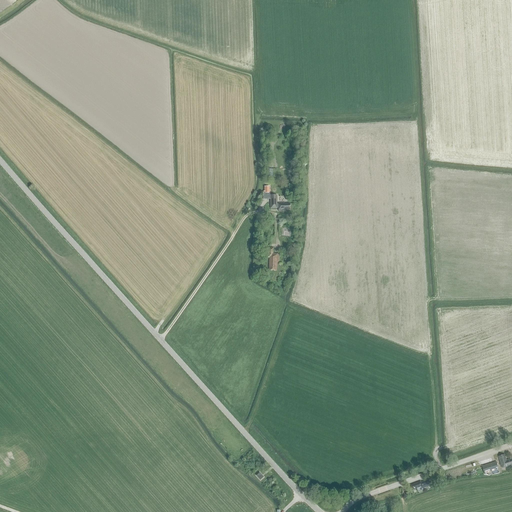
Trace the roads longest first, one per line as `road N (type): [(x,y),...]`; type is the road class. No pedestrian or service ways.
road 1 (tertiary): [(319,511),(0,160)]
road 2 (unclassified): [(511,444),(358,497),(341,511)]
road 3 (track): [(159,339),(247,215)]
